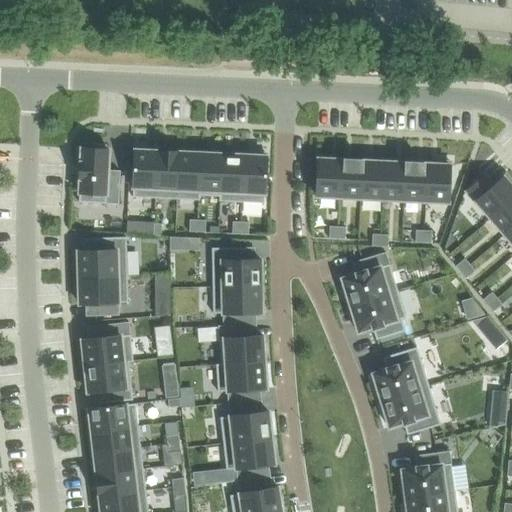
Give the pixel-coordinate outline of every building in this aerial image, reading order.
[(81,148),(79,202),(118,204),(120,170),(107,170),(108,149),(107,149),(106,149),(106,144),(92,144),(91,148),(83,148),(81,148)] [(135,150),(132,197),(155,198),(157,151),(148,150),(148,147),(137,146),(137,150),(135,150)] [(157,151),(155,198),(177,199),(179,152),(157,151)] [(179,152),(177,199),(199,200),(199,195),(201,153),(179,152)] [(244,155),(242,202),(264,203),(266,156),(264,156),(265,152),(254,152),(253,155),(244,155)] [(201,153),(199,195),(219,196),(220,196),(222,154),(201,153)] [(219,196),(219,201),(242,202),(244,155),(222,154),(220,196),(219,196)] [(318,155),(316,196),(339,197),(341,159),(328,159),(328,155),(318,155)] [(362,160),(360,198),(382,199),(384,158),(374,157),(374,161),(362,160)] [(384,158),(382,199),(404,200),(405,162),(394,162),(394,158),(384,158)] [(341,159),(339,197),(360,198),(362,160),(341,159)] [(427,163),(425,201),(448,202),(450,161),(439,160),(439,164),(427,163)] [(405,162),(404,200),(425,201),(427,163),(405,162)] [(485,175),(466,191),(490,218),(511,199),(511,186),(510,184),(511,183),(511,180),(507,174),(502,178),(493,185),(485,175)] [(511,199),(490,218),(504,234),(511,227),(511,199)] [(189,219),(189,231),(197,232),(197,220),(189,219)] [(197,220),(197,232),(205,232),(206,220),(197,220)] [(232,221),(232,233),(240,234),(241,222),(232,221)] [(127,222),(127,233),(137,233),(138,222),(127,222)] [(241,222),(240,234),(248,234),(249,222),(241,222)] [(154,223),(153,235),(161,236),(162,224),(154,223)] [(329,226),(329,238),(337,238),(337,226),(329,226)] [(337,226),(337,238),(345,239),(346,227),(337,226)] [(415,230),(415,242),(423,242),(424,230),(415,230)] [(424,230),(423,242),(431,243),(432,231),(424,230)] [(372,234),(371,246),(380,246),(380,234),(372,234)] [(380,234),(380,246),(388,247),(388,235),(380,234)] [(78,261),(77,261),(77,277),(127,276),(126,237),(93,238),(93,250),(79,251),(78,251),(78,261)] [(245,247),(212,248),(212,287),(262,286),(262,270),(261,270),(261,260),(259,260),(259,259),(255,259),(245,260),(245,247)] [(344,285),(341,286),(347,306),(397,290),(386,252),(352,262),(356,272),(355,272),(355,274),(342,278),(344,285)] [(465,258),(455,266),(460,272),(470,264),(465,258)] [(470,264),(460,272),(465,278),(475,271),(470,264)] [(154,274),(154,283),(170,283),(169,274),(154,274)] [(127,276),(77,277),(78,293),(79,293),(79,303),(81,303),(81,304),(95,303),(95,316),(119,315),(118,302),(128,302),(127,276)] [(262,286),(212,287),(213,313),(223,313),(223,325),(246,325),(246,313),(256,312),(260,312),(262,312),(261,302),(263,302),(262,286)] [(397,290),(347,306),(353,326),(356,325),(358,332),(372,328),(372,329),(373,329),(376,339),(405,330),(401,319),(406,317),(397,290)] [(492,292),(482,299),(488,306),(497,298),(492,292)] [(497,298),(488,306),(493,312),(502,304),(497,298)] [(487,314),(472,318),(487,336),(498,327),(487,314)] [(83,350),(82,350),(83,366),(128,361),(128,362),(133,361),(129,322),(96,325),(97,338),(83,339),(82,340),(83,350)] [(223,325),(218,325),(219,338),(221,364),(221,365),(266,362),(265,346),(263,346),(263,336),(261,336),(257,336),(247,336),(246,325),(223,325)] [(375,380),(372,381),(378,401),(428,386),(417,347),(383,357),(386,367),(386,368),(386,369),(373,374),(375,380)] [(128,361),(83,366),(85,382),(86,382),(87,392),(89,392),(103,390),(104,403),(132,399),(128,362),(128,361)] [(221,364),(216,364),(218,391),(227,391),(228,403),(251,402),(251,401),(251,389),(260,389),(264,388),(266,388),(265,378),(267,378),(266,362),(221,365),(221,364)] [(428,386),(378,401),(384,421),(387,420),(389,427),(403,423),(403,424),(404,424),(407,434),(440,424),(428,386)] [(180,398),(168,399),(169,407),(181,406),(180,398)] [(230,416),(220,417),(223,443),(273,437),(271,422),(270,422),(268,411),(267,412),(267,411),(262,412),(253,413),(251,402),(228,403),(230,416)] [(89,411),(85,411),(86,422),(90,422),(91,431),(138,426),(135,403),(88,409),(89,411)] [(491,413),(490,428),(506,425),(507,414),(491,413)] [(138,426),(91,431),(94,453),(140,447),(138,426)] [(178,434),(166,436),(167,444),(179,442),(178,434)] [(273,437),(223,443),(226,469),(236,468),(237,481),(260,478),(259,466),(268,465),(273,464),(274,464),(273,453),(274,453),(273,437)] [(179,442),(167,444),(168,452),(180,450),(179,442)] [(140,447),(94,453),(96,474),(143,469),(140,447)] [(402,477),(399,477),(402,498),(455,491),(449,451),(415,455),(416,466),(415,466),(416,468),(402,470),(402,477)] [(143,469),(96,474),(99,496),(146,490),(143,469)] [(184,477),(172,479),(173,487),(185,485),(184,477)] [(239,493),(230,495),(232,511),(283,511),(281,497),(279,497),(278,487),(276,487),(272,488),(262,489),(260,478),(237,481),(239,493)] [(185,485),(173,487),(173,495),(186,493),(185,485)] [(100,505),(96,506),(97,511),(148,511),(146,490),(99,496),(100,505)] [(457,511),(455,491),(402,498),(404,511),(457,511)] [(511,503),(504,503),(503,511),(511,511),(511,503)]
